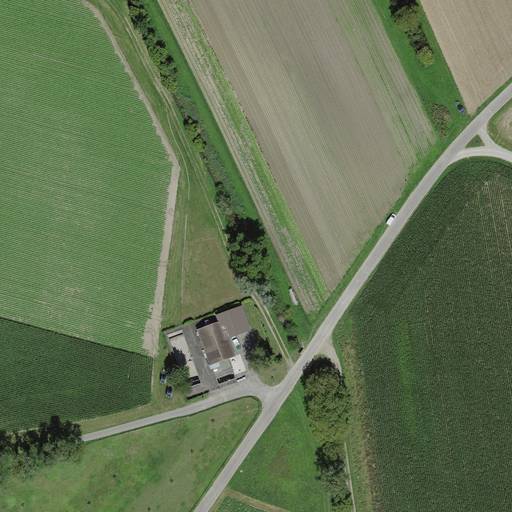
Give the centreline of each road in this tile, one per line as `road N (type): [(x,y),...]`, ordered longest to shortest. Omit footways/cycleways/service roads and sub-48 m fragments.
road 1 (track): [(112,0),(231,261),(296,372)]
road 2 (unclassified): [(276,400),(445,159),(511,93)]
road 3 (unclassified): [(0,462),(250,388),(276,400)]
road 4 (unclassified): [(199,511),(276,400)]
